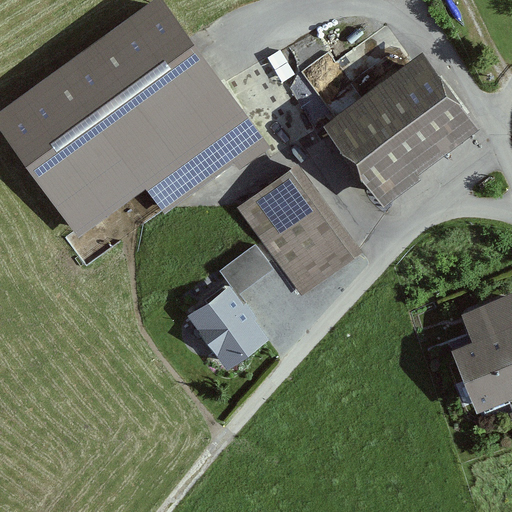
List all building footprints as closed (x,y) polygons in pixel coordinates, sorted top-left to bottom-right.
[(167,0),(146,0),(0,105),(0,123),(79,232),(144,184),(164,211),(234,161),(239,168),(272,144),(167,0)] [(475,129),(421,56),(327,126),(386,205),(418,181),(414,175),(475,129)] [(237,203),(302,291),(363,247),(298,159),(237,203)] [(241,294),(274,269),(257,247),(224,272),(241,294)] [(192,320),(230,370),(272,338),(233,289),(192,320)] [(460,353),(485,415),(511,404),(511,296),(465,315),(478,346),(460,353)]
